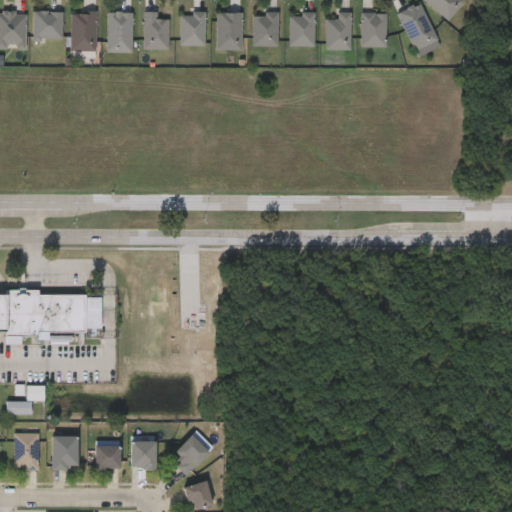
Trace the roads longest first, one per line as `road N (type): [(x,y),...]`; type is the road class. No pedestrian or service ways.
road 1 (secondary): [(511,207),(0,205)]
road 2 (secondary): [(0,237),(396,239)]
road 3 (residential): [(0,499),(155,498)]
